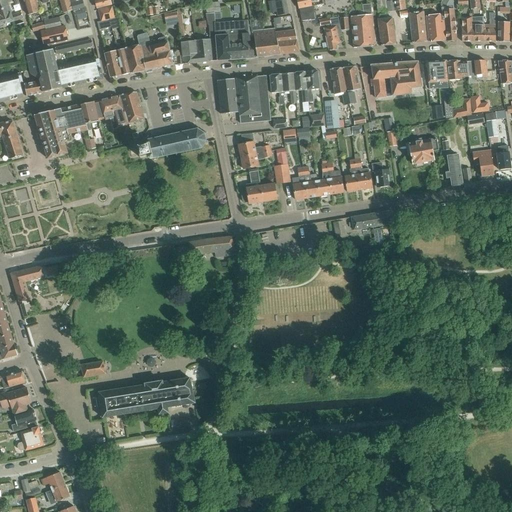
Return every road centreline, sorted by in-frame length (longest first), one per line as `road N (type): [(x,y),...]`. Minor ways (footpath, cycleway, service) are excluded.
road 1 (unclassified): [(70,454),(207,429),(220,400),(207,352),(231,315),(242,251)]
road 2 (residential): [(237,224),(511,187)]
road 3 (unclassified): [(0,262),(237,224)]
road 4 (tertiary): [(511,53),(305,64)]
road 5 (unclassified): [(237,224),(209,73)]
